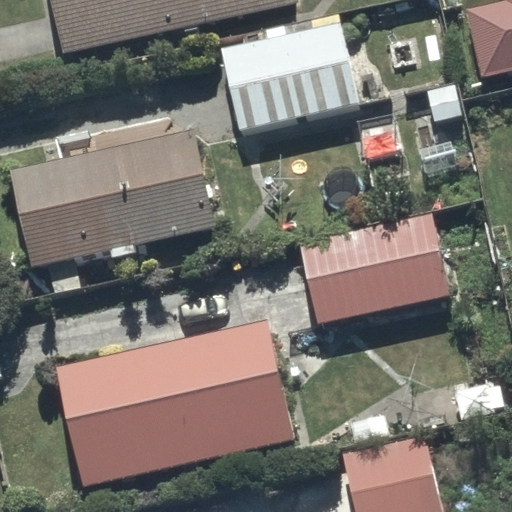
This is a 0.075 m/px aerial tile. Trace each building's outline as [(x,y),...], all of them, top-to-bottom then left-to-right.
[(51,0),(66,68),(299,18),(294,0),(51,0)] [(471,21),(485,87),(511,81),(511,0),(504,0),(507,14),(471,21)] [(225,62),(242,144),(361,119),(341,25),(310,32),(313,44),(225,62)] [(192,148),(12,188),(33,285),(51,281),(56,303),(82,297),(77,275),(111,267),(113,276),(139,270),(137,262),(214,245),(192,148)] [(301,252),(320,337),(450,311),(434,227),(301,252)] [(270,338),(61,386),(88,504),(297,456),(270,338)] [(439,511),(427,450),(343,467),(352,511),(439,511)]
